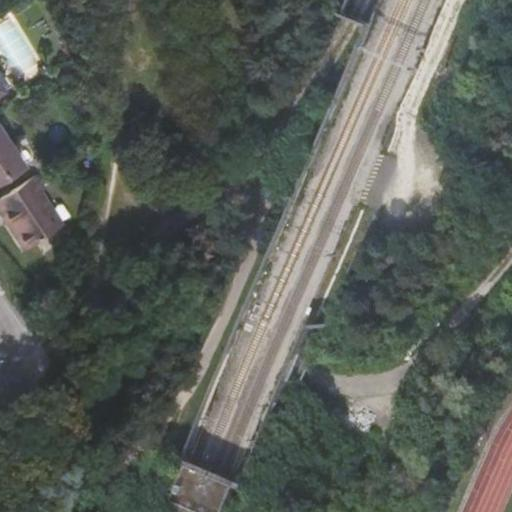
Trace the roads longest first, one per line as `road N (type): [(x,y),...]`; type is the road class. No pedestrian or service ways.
road 1 (track): [(90,287),(260,157)]
road 2 (track): [(350,511),(374,447),(356,385)]
